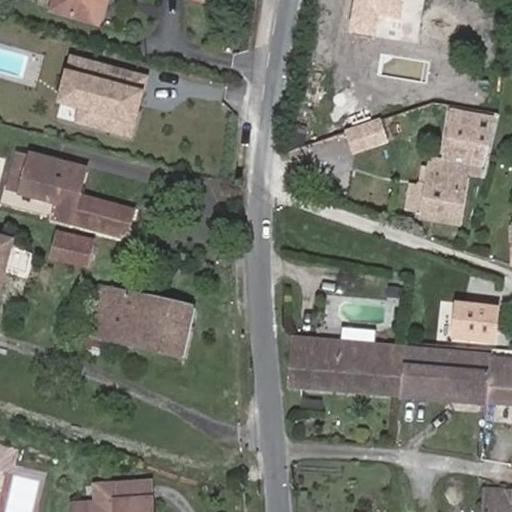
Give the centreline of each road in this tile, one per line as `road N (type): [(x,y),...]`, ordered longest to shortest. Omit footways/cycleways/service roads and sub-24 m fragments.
road 1 (unknown): [(274,450),(102,375),(0,342)]
road 2 (residential): [(260,190),(511,277)]
road 3 (tertiary): [(260,190),(274,450)]
road 4 (residential): [(274,450),(413,455),(511,477)]
road 5 (tertiary): [(289,0),(260,190)]
road 6 (unknown): [(274,79),(179,36),(170,0)]
